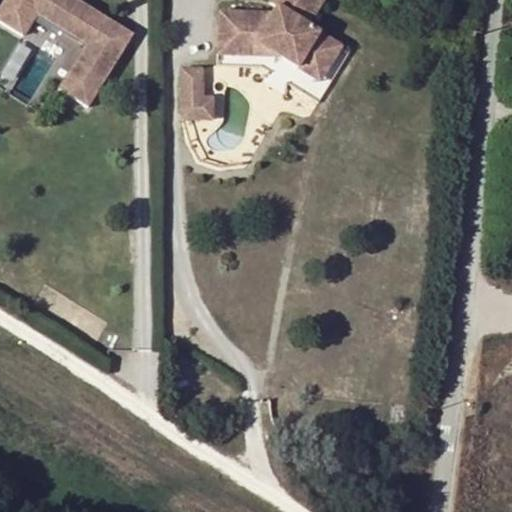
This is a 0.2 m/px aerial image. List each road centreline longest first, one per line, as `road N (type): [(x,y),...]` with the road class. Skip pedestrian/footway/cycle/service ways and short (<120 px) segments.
road 1 (unclassified): [(475,0),(440,511)]
road 2 (residential): [(145,409),(135,0)]
road 3 (residential): [(145,409),(311,511)]
road 4 (residential): [(0,320),(145,409)]
